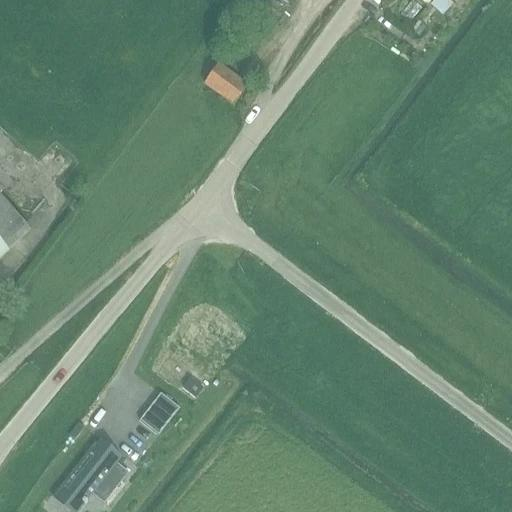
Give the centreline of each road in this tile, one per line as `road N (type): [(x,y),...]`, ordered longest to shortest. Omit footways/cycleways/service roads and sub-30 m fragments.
road 1 (unclassified): [(511,439),(203,209)]
road 2 (unclassified): [(0,451),(203,209)]
road 3 (unclassified): [(203,209),(354,0)]
